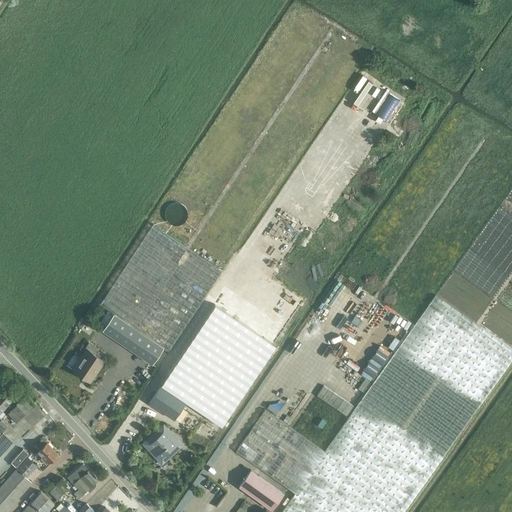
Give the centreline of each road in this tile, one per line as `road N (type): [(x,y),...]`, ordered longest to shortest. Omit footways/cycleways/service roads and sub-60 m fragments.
road 1 (unknown): [(366,88),(104,460)]
road 2 (unknown): [(352,292),(233,434),(223,474),(227,511)]
road 3 (unclassified): [(152,511),(0,347)]
